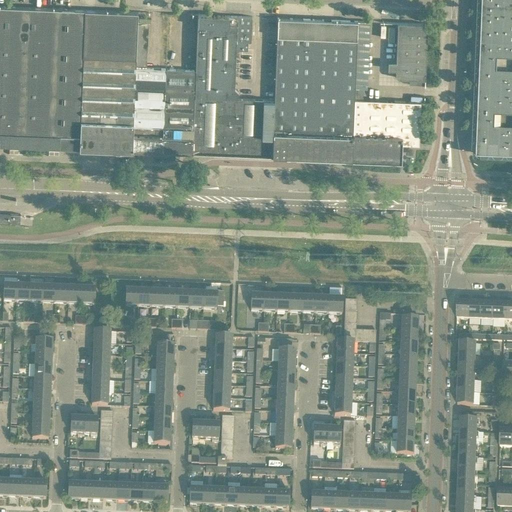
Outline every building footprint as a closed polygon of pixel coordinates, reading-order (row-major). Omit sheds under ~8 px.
[(511,0),(482,0),(479,76),(478,77),(477,77),(477,78),(476,79),(476,80),(477,81),(477,82),(478,82),(478,83),(479,83),(477,146),(476,147),(475,147),(474,148),(474,149),(474,150),(474,151),(475,152),(475,153),(476,153),(477,153),(479,153),(479,152),(480,152),(480,151),(481,150),(511,151),(511,0)] [(0,144),(30,145),(30,133),(20,132),(20,104),(24,7),(0,5),(0,144)] [(79,147),(80,143),(81,104),(84,9),(24,7),(20,104),(20,132),(30,133),(30,145),(79,147)] [(80,143),(79,147),(131,149),(132,149),(132,145),(133,105),(135,67),(137,11),(119,11),(115,10),(95,10),(84,9),(81,104),(80,143)] [(193,151),(271,154),(272,154),(274,99),(238,98),(238,87),(234,87),(236,49),(247,50),(247,41),(251,41),(252,16),(240,15),(239,24),(229,24),(229,15),(197,14),(195,69),(192,152),(193,152),(193,151)] [(239,24),(240,15),(229,15),(229,24),(239,24)] [(427,84),(429,23),(398,22),(397,61),(391,61),(390,69),(397,69),(397,77),(410,78),(410,84),(427,84)] [(133,105),(163,107),(165,68),(135,67),(133,105)] [(190,152),(192,152),(195,69),(165,68),(163,107),(161,151),(163,151),(163,150),(171,151),(172,151),(180,151),(181,151),(190,151),(190,152)] [(161,151),(163,107),(133,105),(132,149),(135,150),(135,149),(143,149),(143,150),(144,150),(144,149),(152,150),(161,150),(161,151)] [(0,222),(19,223),(20,213),(0,212),(0,222)] [(4,279),(4,285),(10,285),(10,287),(16,288),(17,280),(4,279)] [(16,288),(16,304),(16,303),(24,304),(28,304),(29,304),(30,286),(30,281),(30,280),(17,280),(16,288)] [(43,281),(30,280),(30,286),(36,286),(36,288),(42,289),(42,286),(43,281)] [(14,304),(16,304),(16,288),(10,287),(10,285),(4,285),(3,295),(3,301),(3,303),(4,303),(14,303),(14,304)] [(40,305),(42,305),(42,289),(36,288),(36,286),(30,286),(29,304),(40,304),(40,305)] [(53,305),(55,305),(55,289),(49,289),(49,286),(42,286),(42,289),(42,305),(42,304),(53,305)] [(66,306),(68,306),(68,290),(62,289),(62,287),(56,287),(55,289),(55,305),(66,305),(66,306)] [(79,306),(80,306),(81,290),(75,290),(75,288),(68,287),(68,290),(68,306),(68,305),(79,306)] [(81,290),(80,306),(81,306),(91,306),(91,307),(94,307),(95,291),(88,290),(88,288),(81,288),(81,290)] [(136,308),(138,308),(139,293),(132,292),(132,290),(126,290),(125,308),(136,308)] [(138,308),(151,309),(152,293),(145,293),(145,290),(139,290),(139,293),(138,308)] [(151,309),(164,309),(165,294),(158,293),(158,291),(152,291),(152,293),(151,309)] [(164,309),(177,310),(178,294),(171,294),(171,291),(165,291),(165,294),(164,309)] [(177,310),(190,310),(190,295),(184,294),(184,292),(178,292),(178,294),(177,310)] [(190,310),(203,311),(203,295),(197,295),(197,292),(191,292),(190,295),(190,310)] [(203,295),(203,311),(216,312),(216,308),(223,308),(223,309),(224,294),(216,293),(216,296),(210,295),(210,293),(203,293),(203,295)] [(261,313),(263,313),(264,298),(258,297),(258,295),(251,295),(250,313),(261,313)] [(274,314),(276,314),(277,298),(270,298),(270,295),(264,295),(264,298),(263,313),(274,314)] [(287,315),(289,315),(290,299),(283,298),(283,296),(277,296),(277,298),(276,314),(277,314),(287,314),(287,315)] [(300,315),(302,315),(303,299),(296,299),(296,296),(290,296),(290,299),(289,315),(289,314),(300,315)] [(313,315),(315,316),(316,299),(309,299),(309,297),(303,297),(303,299),(302,315),(313,315)] [(326,316),(328,316),(328,300),(322,300),(322,297),(316,297),(316,299),(315,316),(315,315),(326,316)] [(328,300),(328,316),(339,316),(339,317),(341,317),(342,298),(341,298),(341,300),(335,300),(335,298),(329,298),(328,300)] [(457,320),(469,321),(470,300),(464,300),(464,303),(457,303),(457,320)] [(469,321),(481,321),(482,304),(475,304),(476,300),(470,300),(469,321)] [(481,321),(493,322),(494,301),(488,301),(488,304),(482,304),(481,321)] [(493,322),(505,322),(506,305),(499,305),(500,301),(494,301),(493,322)] [(402,320),(401,333),(417,333),(417,323),(417,321),(402,320)] [(356,332),(356,326),(344,325),(343,343),(356,332)] [(362,344),(362,332),(356,332),(343,343),(353,343),(362,344)] [(94,334),(94,346),(109,346),(110,333),(94,333),(94,334)] [(401,333),(401,346),(416,346),(417,333),(401,333)] [(216,339),(216,351),(231,351),(231,338),(216,338),(216,339)] [(36,347),(36,355),(51,355),(51,344),(52,344),(52,342),(36,342),(36,347)] [(337,344),(337,356),(352,356),(353,343),(343,343),(337,343),(337,344)] [(460,345),(459,358),(475,358),(476,346),(460,345)] [(94,346),(93,358),(109,358),(109,346),(94,346)] [(401,346),(400,358),(416,358),(416,346),(401,346)] [(157,347),(157,360),(172,360),(173,350),(173,348),(157,347)] [(216,351),(215,363),(230,364),(231,351),(216,351)] [(279,352),(278,364),(294,365),(294,355),(295,355),(295,352),(279,352)] [(36,355),(35,367),(50,367),(51,355),(36,355)] [(337,356),(336,368),(352,369),(352,356),(337,356)] [(93,358),(93,370),(108,370),(109,358),(93,358)] [(400,358),(400,370),(415,370),(416,358),(400,358)] [(459,358),(459,370),(475,370),(475,358),(459,358)] [(157,360),(156,372),(172,373),(172,360),(157,360)] [(215,363),(215,375),(230,376),(230,364),(215,363)] [(278,364),(278,377),(293,377),(294,365),(278,364)] [(13,365),(12,375),(18,376),(19,371),(24,371),(25,366),(19,366),(13,365)] [(256,365),(255,375),(261,375),(276,376),(276,372),(262,371),(262,365),(256,365)] [(509,387),(511,387),(511,366),(503,366),(502,383),(509,384),(509,387)] [(29,367),(28,379),(35,379),(50,379),(50,367),(35,367),(29,367)] [(336,368),(336,380),(351,381),(352,369),(336,368)] [(93,370),(92,383),(108,383),(108,370),(93,370)] [(400,370),(399,382),(415,383),(415,370),(400,370)] [(459,370),(458,382),(474,383),(475,370),(459,370)] [(156,372),(156,384),(171,385),(172,373),(156,372)] [(215,375),(214,388),(229,388),(230,376),(215,375)] [(278,377),(277,389),(293,389),(293,377),(278,377)] [(35,379),(34,391),(49,392),(50,379),(35,379)] [(336,380),(335,393),(351,393),(351,381),(336,380)] [(399,382),(399,395),(414,395),(415,383),(399,382)] [(458,382),(458,394),(474,395),(480,395),(481,383),(474,383),(458,382)] [(92,383),(92,395),(108,395),(108,383),(92,383)] [(156,384),(155,396),(171,397),(171,385),(156,384)] [(214,388),(213,400),(229,401),(229,388),(214,388)] [(277,389),(277,401),(292,402),(293,389),(277,389)] [(34,391),(34,404),(49,404),(49,392),(34,391)] [(335,393),(335,405),(350,405),(351,393),(335,393)] [(474,395),(458,394),(457,407),(473,408),(474,395)] [(108,395),(92,395),(92,405),(91,405),(91,407),(107,408),(108,395)] [(399,395),(398,407),(414,407),(414,395),(399,395)] [(155,396),(155,409),(170,409),(171,397),(155,396)] [(229,401),(213,400),(213,410),(213,412),(228,413),(229,401)] [(277,401),(276,413),(292,414),(292,402),(277,401)] [(34,404),(33,416),(48,417),(49,404),(34,404)] [(334,415),(334,417),(340,418),(350,418),(350,417),(356,418),(356,406),(350,405),(335,405),(335,415),(334,415)] [(398,407),(398,419),(413,419),(414,407),(398,407)] [(155,409),(154,421),(170,422),(170,409),(155,409)] [(276,413),(276,426),(291,426),(292,414),(276,413)] [(33,416),(33,428),(48,429),(48,417),(33,416)] [(398,419),(397,431),(413,432),(413,419),(398,419)] [(77,438),(83,439),(84,420),(84,421),(73,420),(71,420),(70,436),(77,436),(77,438)] [(84,420),(83,439),(84,439),(84,436),(90,436),(90,439),(97,439),(97,421),(96,421),(86,421),(86,420),(84,420)] [(154,421),(154,433),(169,434),(170,422),(154,421)] [(461,421),(460,434),(476,435),(476,428),(479,428),(479,422),(461,421)] [(192,440),(192,447),(205,448),(205,441),(206,425),(205,425),(205,426),(195,425),(192,424),(192,440)] [(206,425),(205,441),(212,441),(212,444),(218,444),(219,425),(218,425),(218,426),(208,426),(208,425),(206,425)] [(276,426),(275,438),(291,438),(291,426),(276,426)] [(48,429),(33,428),(32,441),(48,441),(48,429)] [(500,449),(511,449),(511,428),(508,428),(507,432),(501,431),(500,449)] [(326,446),(327,446),(328,430),(327,430),(327,431),(316,430),(314,430),(313,445),(320,446),(320,448),(326,449),(326,446)] [(328,430),(327,446),(333,446),(333,449),(339,449),(340,431),(339,431),(329,431),(329,430),(328,430)] [(397,431),(397,444),(412,444),(413,432),(397,431)] [(148,433),(147,445),(153,445),(153,446),(169,447),(169,446),(169,434),(154,433),(148,433)] [(460,434),(460,447),(476,448),(478,448),(483,448),(483,435),(479,435),(476,435),(460,434)] [(291,438),(275,438),(275,451),(291,451),(291,450),(290,450),(291,438)] [(390,443),(390,455),(396,455),(396,456),(412,457),(412,456),(412,444),(397,444),(390,443)] [(460,447),(459,460),(475,460),(475,454),(478,454),(478,448),(460,447)] [(217,460),(217,466),(217,469),(226,469),(226,460),(220,460),(218,460),(217,460)] [(459,460),(459,473),(474,473),(475,467),(477,467),(478,461),(475,461),(475,460),(459,460)] [(312,470),(325,470),(325,464),(320,464),(320,462),(313,462),(312,470)] [(459,473),(458,485),(474,486),(474,480),(477,480),(477,474),(474,474),(474,473),(459,473)] [(0,498),(9,499),(9,483),(0,482),(0,498)] [(9,499),(21,499),(21,483),(9,483),(9,499)] [(21,499),(33,500),(34,484),(21,483),(21,499)] [(190,490),(189,506),(191,506),(202,506),(203,491),(202,491),(202,484),(190,483),(190,490)] [(34,484),(33,500),(43,500),(45,500),(46,484),(34,484)] [(69,501),(80,501),(81,486),(68,485),(68,501),(69,501)] [(227,492),(227,507),(239,508),(239,492),(240,485),(227,485),(227,492)] [(458,485),(458,498),(474,499),(474,493),(476,493),(476,487),(474,486),(458,485)] [(80,501),(92,502),(93,486),(81,486),(80,501)] [(92,502),(105,502),(105,487),(93,486),(92,502)] [(263,509),(276,509),(276,494),(277,486),(264,486),(264,493),(263,509)] [(105,502),(117,503),(118,487),(105,487),(105,502)] [(117,503),(129,503),(130,488),(118,487),(117,503)] [(129,503),(142,504),(142,488),(130,488),(129,503)] [(142,504),(154,504),(155,489),(142,488),(142,504)] [(155,489),(154,504),(164,505),(166,505),(167,489),(155,489)] [(361,497),(360,511),(372,511),(373,498),(373,490),(361,489),(360,497),(361,497)] [(202,506),(214,507),(215,491),(203,491),(202,506)] [(214,507),(227,507),(227,492),(215,491),(214,507)] [(239,508),(251,508),(251,493),(239,492),(239,508)] [(504,511),(509,511),(511,493),(498,492),(497,508),(504,509),(504,511)] [(251,508),(263,509),(264,493),(251,493),(251,508)] [(276,494),(276,509),(286,509),(286,510),(288,510),(289,494),(276,494)] [(311,511),(323,511),(324,496),(311,495),(310,511),(311,511)] [(323,511),(336,511),(336,496),(324,496),(323,511)] [(336,511),(344,511),(348,511),(349,497),(336,496),(336,511)] [(348,511),(360,511),(361,497),(349,497),(348,511)] [(372,511),(384,511),(385,498),(373,498),(372,511)] [(384,511),(397,511),(398,499),(385,498),(384,511)] [(458,498),(457,511),(474,511),(474,505),(476,505),(476,499),(474,499),(458,498)] [(398,499),(397,511),(409,511),(410,499),(398,499)]
